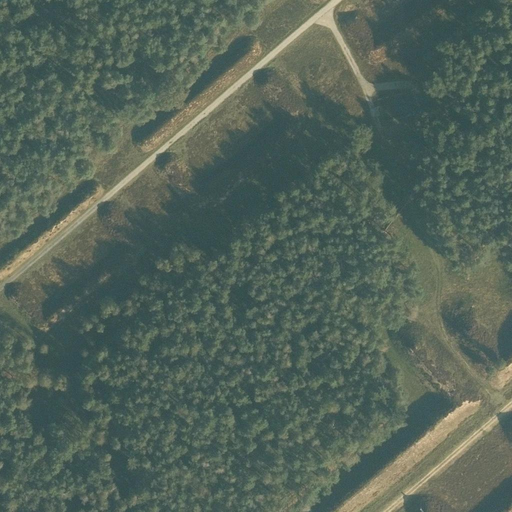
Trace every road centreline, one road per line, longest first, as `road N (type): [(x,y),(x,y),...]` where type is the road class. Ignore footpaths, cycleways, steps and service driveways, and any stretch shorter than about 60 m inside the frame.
road 1 (track): [(342,0),(0,293)]
road 2 (track): [(327,13),(439,272),(443,340),(503,410)]
road 3 (track): [(385,511),(511,403)]
